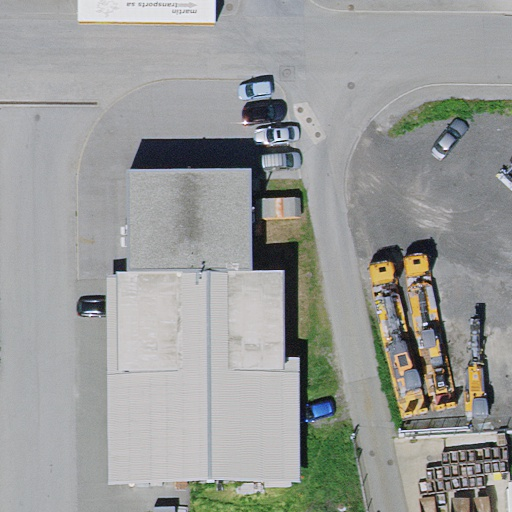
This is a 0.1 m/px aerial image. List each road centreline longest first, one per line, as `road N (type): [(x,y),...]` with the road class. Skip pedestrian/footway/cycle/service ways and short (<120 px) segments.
road 1 (residential): [(0,42),(511,51)]
road 2 (unknown): [(30,43),(27,511)]
